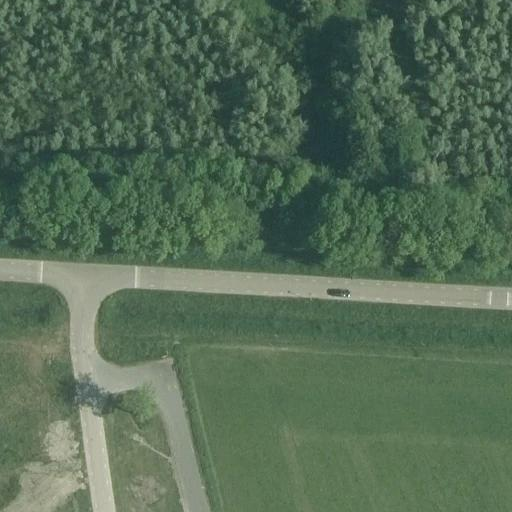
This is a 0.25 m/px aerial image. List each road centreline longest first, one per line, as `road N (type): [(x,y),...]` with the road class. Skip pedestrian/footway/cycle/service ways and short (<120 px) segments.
road 1 (unclassified): [(97,280),(511,299)]
road 2 (residential): [(106,511),(84,358),(97,280)]
